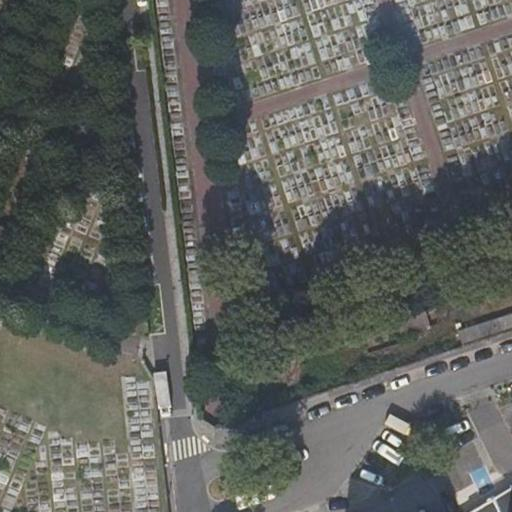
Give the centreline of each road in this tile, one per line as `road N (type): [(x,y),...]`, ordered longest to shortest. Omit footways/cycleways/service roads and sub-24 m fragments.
road 1 (residential): [(120,0),(175,473)]
road 2 (residential): [(371,409),(175,473)]
road 3 (residential): [(371,409),(511,363)]
